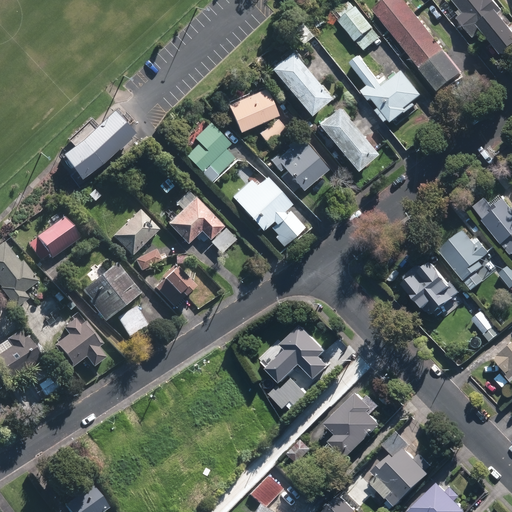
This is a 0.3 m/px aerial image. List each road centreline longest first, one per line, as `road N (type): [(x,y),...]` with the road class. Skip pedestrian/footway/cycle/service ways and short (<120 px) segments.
road 1 (residential): [(315,263),(0,466)]
road 2 (residential): [(511,463),(315,263)]
road 3 (residential): [(511,107),(315,263)]
